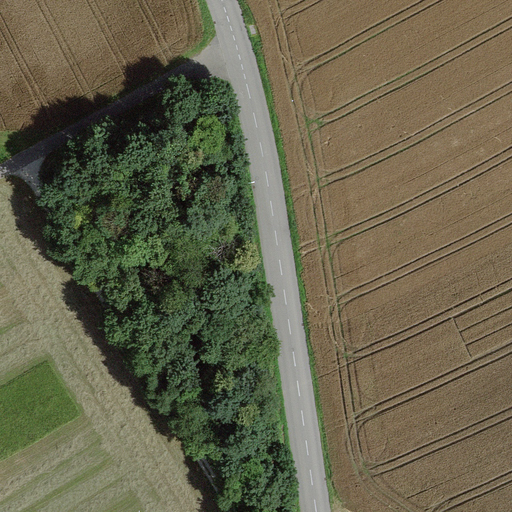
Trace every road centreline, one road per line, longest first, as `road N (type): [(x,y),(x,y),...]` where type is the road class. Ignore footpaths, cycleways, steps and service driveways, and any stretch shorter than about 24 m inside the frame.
road 1 (residential): [(313,511),(263,179),(218,0)]
road 2 (track): [(19,162),(230,511)]
road 3 (track): [(0,172),(231,36)]
